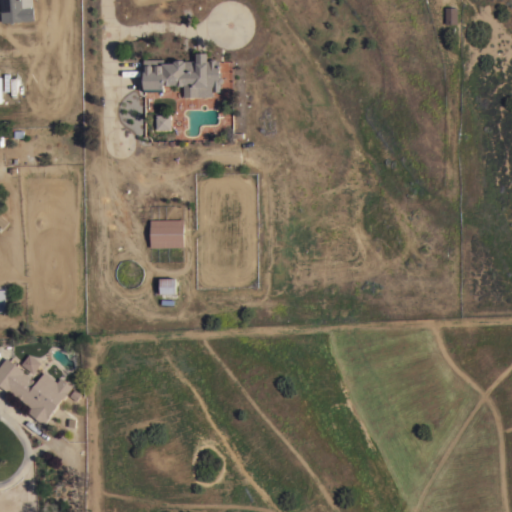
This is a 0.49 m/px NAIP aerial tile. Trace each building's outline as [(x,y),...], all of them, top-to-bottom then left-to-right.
[(0,0),(32,0),(33,6),(34,6),(35,20),(13,21),(13,22),(10,23),(10,21),(2,22),(0,0)] [(457,23),(445,23),(445,6),(457,6),(457,23)] [(183,96),(183,86),(177,86),(177,84),(171,84),(171,85),(164,85),(164,88),(163,88),(163,91),(145,91),(144,88),(143,88),(143,59),(162,58),(162,62),(173,62),(173,60),(175,60),(175,59),(183,59),(183,60),(196,60),(195,52),(207,52),(207,60),(208,60),(208,58),(216,58),(216,59),(219,59),(220,75),(222,76),(223,78),(223,80),(222,82),(220,83),(219,91),(213,91),(213,96),(183,96)] [(170,114),(170,129),(156,129),(156,114),(170,114)] [(150,247),(150,219),(183,219),(184,246),(150,247)] [(159,293),(159,277),(175,277),(176,293),(159,293)] [(41,362),(32,373),(21,363),(29,353),(41,362)] [(22,400),(22,399),(20,399),(17,397),(17,395),(16,395),(8,390),(7,391),(0,385),(0,365),(7,357),(24,370),(23,371),(36,382),(44,371),(57,381),(60,377),(72,386),(63,399),(62,398),(48,415),(49,416),(44,423),(41,421),(39,421),(36,419),(35,417),(28,411),(31,407),(22,400)]
